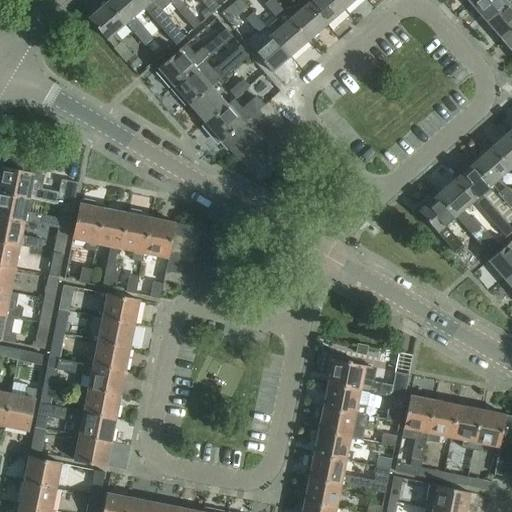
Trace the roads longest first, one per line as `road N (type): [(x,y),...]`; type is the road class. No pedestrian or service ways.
road 1 (residential): [(303,328),(273,465),(250,483),(168,466),(154,455),(150,436),(176,318),(195,308)]
road 2 (residential): [(374,198),(482,105),(483,77),(433,15),(399,12),(310,87),(306,117)]
road 3 (residential): [(323,256),(0,64)]
road 4 (residential): [(511,362),(323,256)]
